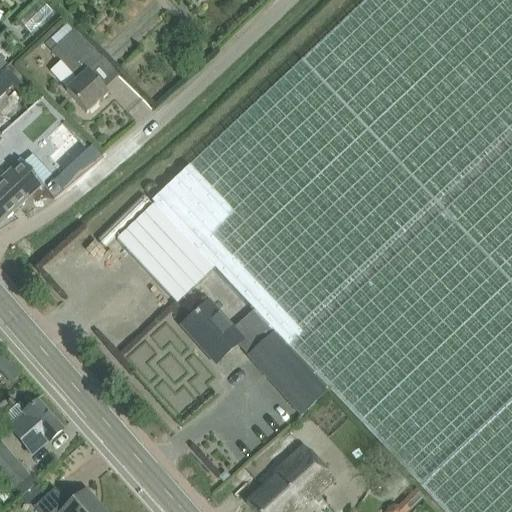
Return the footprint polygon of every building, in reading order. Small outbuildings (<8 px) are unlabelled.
[(511,511),(511,0),(368,0),(116,241),(166,294),(176,305),(214,270),(254,312),(235,330),(210,303),(185,325),(204,346),(201,349),(215,365),(241,342),(252,354),(247,358),(300,417),(328,392),(414,483),(419,489),(427,497),(441,511),(511,511)] [(74,33),(60,47),(52,54),(77,81),(66,91),(86,114),(108,95),(88,73),(102,60),(74,33)] [(0,49),(0,62),(19,60),(17,47),(0,49)] [(53,182),(44,190),(54,200),(63,193),(103,159),(91,146),(53,182)] [(0,224),(43,185),(21,161),(2,179),(4,181),(0,184),(0,224)] [(0,369),(9,361),(3,354),(0,357),(0,369)] [(37,402),(24,414),(17,406),(5,418),(4,422),(9,428),(8,428),(33,456),(62,431),(37,402)] [(14,490),(20,498),(36,485),(0,443),(0,475),(13,491),(14,490)] [(334,482),(303,447),(273,474),(275,477),(246,504),(252,511),(296,511),(313,497),(315,499),(334,482)] [(223,483),(229,477),(225,473),(219,478),(223,483)] [(410,511),(422,502),(427,497),(419,489),(414,483),(396,500),(393,498),(381,503),(377,511),(410,511)] [(37,511),(102,511),(85,493),(86,492),(86,491),(69,506),(55,489),(34,508),(37,511)]
